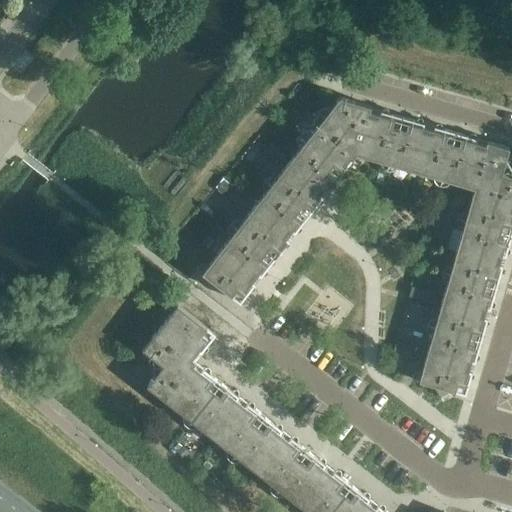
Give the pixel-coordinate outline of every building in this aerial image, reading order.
[(389,163),(402,116),(371,107),(371,106),(340,96),(305,141),(344,170),(357,154),(389,163)] [(442,178),(455,132),(402,116),(389,163),(442,178)] [(511,233),(511,175),(502,172),(510,147),(455,132),(442,178),(475,188),(465,220),(511,233)] [(309,214),(339,176),(344,170),(305,141),(271,184),(309,214)] [(275,258),(309,214),(271,184),(237,228),(275,258)] [(497,287),(511,233),(465,220),(450,273),(497,287)] [(241,302),(275,258),(237,228),(202,272),(241,302)] [(481,340),(497,287),(450,273),(435,326),(481,340)] [(221,381),(195,360),(216,334),(178,304),(143,349),(163,365),(147,385),(185,414),(191,419),(221,381)] [(466,394),(481,340),(435,326),(419,380),(433,384),(440,397),(452,390),(466,394)] [(234,453),(264,415),(221,381),(191,419),(234,453)] [(279,488),(309,449),(264,415),(234,453),(279,488)] [(309,511),(330,511),(352,484),(309,449),(279,488),(309,511)] [(388,511),(352,484),(330,511),(388,511)]
